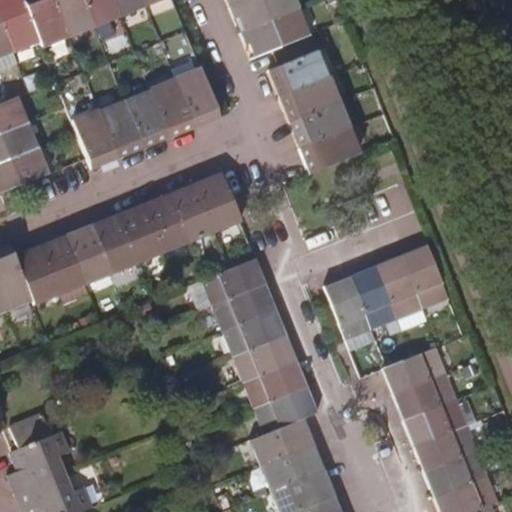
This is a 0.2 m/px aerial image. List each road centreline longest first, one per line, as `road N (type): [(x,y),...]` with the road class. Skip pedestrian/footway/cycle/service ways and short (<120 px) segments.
road 1 (tertiary): [(511,263),(404,0)]
road 2 (residential): [(0,225),(253,130)]
road 3 (residential): [(396,511),(348,432),(289,277)]
road 4 (residential): [(253,130),(289,277)]
road 5 (residential): [(200,0),(253,130)]
road 6 (residential): [(289,277),(411,228)]
